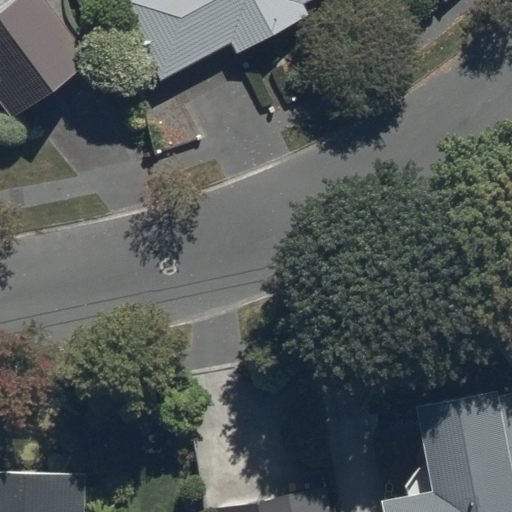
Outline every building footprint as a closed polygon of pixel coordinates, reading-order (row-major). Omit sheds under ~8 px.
[(0,0),(0,108),(11,123),(91,62),(44,0),(0,0)] [(322,0),(116,0),(113,2),(160,87),(231,48),(237,59),(307,20),(302,11),(322,0)] [(429,506),(396,511),(511,511),(511,401),(414,418),(429,506)] [(0,479),(0,511),(83,511),(84,483),(0,479)] [(331,511),(329,494),(217,511),(216,511),(331,511)]
